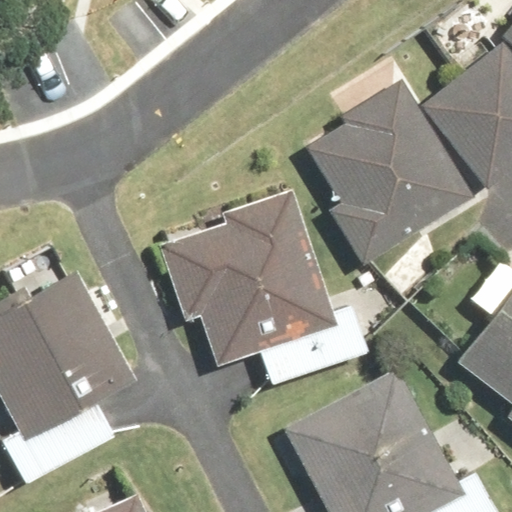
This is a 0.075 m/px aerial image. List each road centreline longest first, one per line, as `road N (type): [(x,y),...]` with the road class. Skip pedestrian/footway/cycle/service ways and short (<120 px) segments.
road 1 (residential): [(75,160),(242,511)]
road 2 (residential): [(75,160),(134,129),(290,0)]
road 3 (residential): [(47,0),(43,66),(0,125)]
